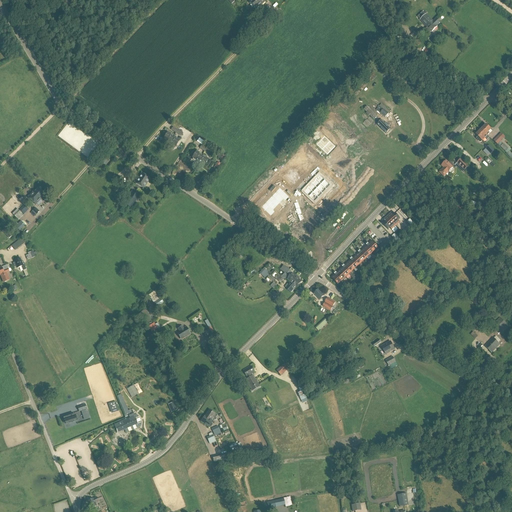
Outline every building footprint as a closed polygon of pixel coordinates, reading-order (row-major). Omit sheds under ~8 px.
[(256,0),(251,0),(250,2),(253,5),(256,9),(259,7),(261,5),(256,0)] [(271,12),(266,16),(271,21),(276,17),(271,12)] [(427,27),(433,22),(426,15),(421,19),(420,20),(421,21),(422,22),(423,24),(424,23),(427,27)] [(433,22),(427,27),(432,32),(441,22),(437,18),(433,22)] [(443,24),(440,26),(448,34),(450,31),(443,24)] [(403,37),(398,34),(393,39),(399,43),(403,37)] [(403,67),(406,63),(401,59),(398,64),(403,67)] [(405,83),(402,88),(408,92),(411,87),(405,83)] [(369,116),(369,115),(373,112),(367,106),(364,109),(367,112),(366,113),(369,116)] [(376,110),(380,113),(385,118),(389,113),(390,112),(385,108),(384,109),(380,106),(376,110)] [(386,122),(385,123),(382,120),(377,125),(386,134),(391,129),(388,127),(389,125),(386,122)] [(486,125),(480,130),(489,138),(490,137),(488,135),(490,133),(489,132),(491,130),(486,125)] [(481,142),(486,137),(488,139),(489,138),(480,130),(476,135),(478,136),(476,138),(476,139),(480,142),(481,142)] [(164,139),(170,143),(174,136),(168,133),(164,139)] [(174,136),(170,143),(175,147),(180,140),(174,136)] [(324,136),(317,144),(322,149),(330,141),(324,136)] [(499,136),(493,141),(497,145),(503,139),(499,136)] [(330,141),(322,149),(327,154),(335,146),(330,141)] [(504,144),(501,147),(505,151),(505,152),(506,154),(509,151),(511,150),(509,148),(504,144)] [(489,145),(485,150),(489,154),(490,155),(495,151),(489,145)] [(192,158),(198,162),(202,155),(196,151),(192,158)] [(111,158),(105,152),(97,162),(104,167),(111,158)] [(208,159),(202,155),(198,162),(204,166),(208,159)] [(461,159),(457,163),(465,171),(467,170),(466,169),(469,166),(461,159)] [(443,168),(439,172),(444,177),(449,172),(450,174),(452,174),(454,172),(454,171),(452,169),(453,168),(455,166),(450,161),(448,163),(446,161),(441,166),(443,168)] [(142,174),(136,183),(144,189),(150,179),(142,174)] [(320,175),(316,179),(321,184),(325,180),(320,175)] [(316,179),(312,183),(317,189),(321,184),(316,179)] [(325,180),(321,184),(327,190),(331,185),(325,180)] [(312,183),(308,188),(313,193),(317,189),(312,183)] [(321,184),(317,189),(323,194),(327,190),(321,184)] [(44,194),(38,188),(34,193),(35,193),(33,196),(31,194),(28,198),(36,205),(39,201),(38,200),(44,194)] [(280,188),(276,192),(283,199),(287,195),(280,188)] [(308,188),(304,192),(309,197),(313,193),(308,188)] [(317,189),(313,193),(319,198),(323,194),(317,189)] [(123,204),(131,209),(140,195),(133,190),(123,204)] [(276,192),(272,196),(280,203),(283,199),(276,192)] [(313,193),(309,197),(315,202),(319,198),(313,193)] [(272,196),(269,200),(276,207),(280,203),(272,196)] [(269,200),(265,203),(273,210),(276,207),(269,200)] [(265,203),(262,207),(269,214),(273,210),(265,203)] [(39,211),(35,208),(30,213),(34,216),(36,214),(36,215),(39,211)] [(18,210),(13,215),(16,218),(22,213),(18,210)] [(387,217),(396,226),(400,222),(398,220),(400,219),(395,213),(393,215),(391,213),(387,217)] [(392,230),(395,227),(396,226),(387,217),(383,221),(385,223),(383,224),(388,230),(390,228),(392,230)] [(21,221),(18,224),(16,223),(13,226),(18,232),(25,225),(22,222),(21,221)] [(16,250),(26,242),(22,237),(12,245),(16,250)] [(374,252),(375,251),(378,248),(372,241),(369,244),(368,243),(367,244),(374,252)] [(374,252),(367,244),(366,245),(367,246),(364,248),(370,255),(373,253),(374,252)] [(370,255),(364,248),(361,251),(360,250),(359,251),(366,259),(367,258),(370,255)] [(35,257),(33,251),(22,255),(24,261),(35,257)] [(356,256),(362,263),(365,260),(366,259),(359,251),(358,252),(359,253),(356,256)] [(359,266),(362,263),(356,256),(353,258),(352,258),(351,259),(358,266),(359,266)] [(20,258),(14,261),(17,268),(23,266),(20,258)] [(348,263),(354,270),(357,267),(358,266),(351,259),(350,260),(351,260),(348,263)] [(350,274),(351,273),(354,270),(348,263),(345,266),(344,265),(343,266),(350,274)] [(7,265),(2,267),(0,268),(0,275),(1,275),(4,282),(10,280),(7,273),(9,272),(7,265)] [(287,274),(290,270),(284,265),(280,270),(287,274)] [(346,277),(349,275),(350,274),(343,266),(342,267),(343,268),(340,270),(346,277)] [(259,274),(265,278),(269,273),(264,269),(259,274)] [(336,272),(335,273),(342,281),(343,280),(346,277),(340,270),(337,273),(336,272)] [(289,277),(299,285),(302,281),(293,273),(289,277)] [(338,285),(341,282),(342,281),(335,273),(334,274),(335,275),(331,278),(338,285)] [(278,274),(274,278),(276,279),(275,280),(279,285),(281,283),(281,284),(284,279),(278,274)] [(299,285),(289,277),(287,279),(291,283),(296,287),(296,288),(299,285)] [(296,287),(291,283),(286,288),(291,293),(296,287)] [(324,295),(319,289),(314,294),(320,300),(324,295)] [(154,303),(157,307),(164,303),(161,298),(154,303)] [(328,298),(323,306),(331,311),(332,312),(335,307),(333,306),(336,302),(328,298)] [(152,319),(146,309),(141,312),(147,323),(152,319)] [(496,323),(501,328),(506,323),(501,318),(496,323)] [(318,332),(326,325),(328,323),(325,319),(315,328),(318,332)] [(157,325),(156,324),(154,325),(153,323),(148,327),(151,332),(158,328),(157,328),(159,327),(158,325),(157,325)] [(201,333),(203,333),(205,337),(211,334),(214,332),(211,327),(209,329),(209,330),(204,332),(204,328),(201,328),(201,333)] [(180,332),(177,333),(181,339),(190,334),(186,328),(184,329),(183,328),(179,330),(180,332)] [(493,338),(485,346),(492,353),(500,345),(498,343),(494,339),(493,338)] [(381,346),(385,354),(395,349),(390,341),(381,346)] [(391,370),(398,366),(393,357),(385,361),(391,370)] [(284,363),(276,371),(281,376),(289,369),(288,368),(290,366),(287,363),(285,364),(284,363)] [(251,366),(243,371),(247,379),(246,380),(247,382),(249,386),(252,384),(253,386),(257,384),(256,382),(257,381),(256,379),(255,380),(253,375),(252,376),(250,374),(251,373),(254,372),(251,366)] [(304,390),(297,393),(301,401),(307,398),(304,390)] [(109,404),(111,410),(117,408),(115,402),(109,404)] [(130,410),(128,411),(125,402),(120,404),(125,415),(129,413),(131,412),(130,410)] [(173,402),(168,405),(171,412),(172,411),(172,410),(176,408),(173,402)] [(64,419),(63,420),(64,423),(65,423),(65,424),(77,420),(81,419),(77,408),(68,412),(69,416),(63,418),(64,419)] [(209,410),(201,421),(207,425),(210,427),(212,424),(211,423),(213,420),(215,421),(217,418),(215,417),(217,415),(215,414),(209,410)] [(130,418),(114,425),(117,432),(124,429),(126,433),(139,428),(141,426),(141,423),(139,417),(137,415),(134,415),(134,414),(129,416),(130,418)] [(217,426),(212,429),(215,436),(221,433),(217,426)] [(213,435),(207,438),(210,444),(215,442),(213,435)] [(236,444),(229,447),(231,452),(238,449),(236,446),(237,446),(236,445),(236,444)] [(225,454),(213,457),(214,463),(226,460),(225,454)] [(93,499),(88,502),(91,509),(91,508),(92,510),(93,511),(95,511),(98,511),(97,508),(96,506),(97,506),(95,503),(99,502),(97,497),(93,499)] [(352,511),(361,510),(360,504),(360,500),(355,501),(356,504),(351,505),(352,511)] [(268,509),(276,508),(275,501),(267,503),(268,509)]
